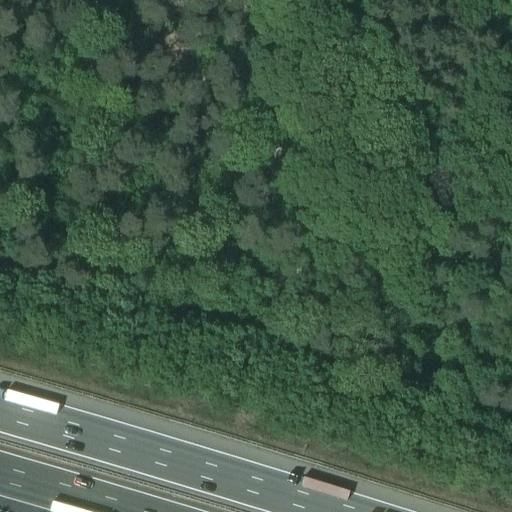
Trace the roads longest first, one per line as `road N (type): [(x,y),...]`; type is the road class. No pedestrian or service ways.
road 1 (motorway): [(333,511),(0,412)]
road 2 (motorway): [(0,476),(126,511)]
